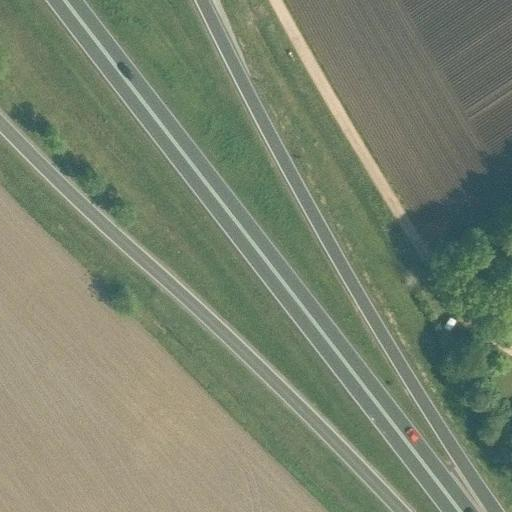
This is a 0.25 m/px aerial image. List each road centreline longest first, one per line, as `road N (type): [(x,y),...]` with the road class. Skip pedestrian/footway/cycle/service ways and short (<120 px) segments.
road 1 (trunk): [(459,511),(62,0)]
road 2 (trunk): [(481,511),(321,233),(202,0)]
road 3 (trunk): [(0,120),(290,394),(400,511)]
road 4 (track): [(273,0),(453,301),(494,345),(511,349)]
